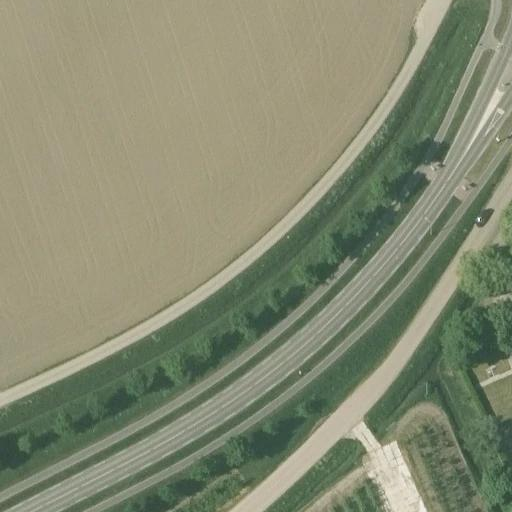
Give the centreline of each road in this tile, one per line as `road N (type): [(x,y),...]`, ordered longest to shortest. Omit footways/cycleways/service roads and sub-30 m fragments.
road 1 (secondary): [(36,511),(251,389),(353,301),(447,181),(511,68)]
road 2 (unclassified): [(0,401),(194,300),(272,238),(378,118),(442,0)]
road 3 (unclassified): [(511,184),(411,341),(356,409),(242,511)]
